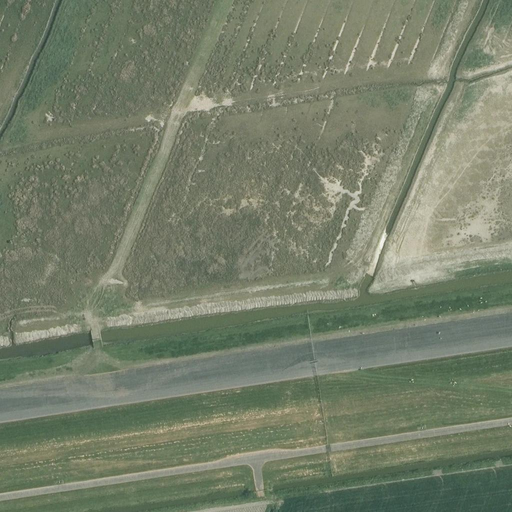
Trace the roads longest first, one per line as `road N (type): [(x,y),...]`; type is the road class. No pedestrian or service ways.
road 1 (track): [(0,416),(511,342)]
road 2 (track): [(331,368),(511,391)]
